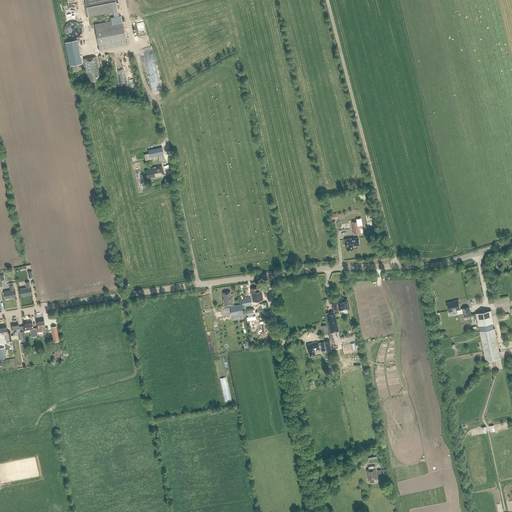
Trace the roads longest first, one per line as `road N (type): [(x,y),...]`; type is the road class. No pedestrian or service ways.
road 1 (track): [(197,285),(156,103),(123,0)]
road 2 (tertiary): [(0,315),(266,276)]
road 3 (tertiary): [(266,276),(440,265),(511,242)]
road 4 (unclassified): [(316,511),(266,276)]
